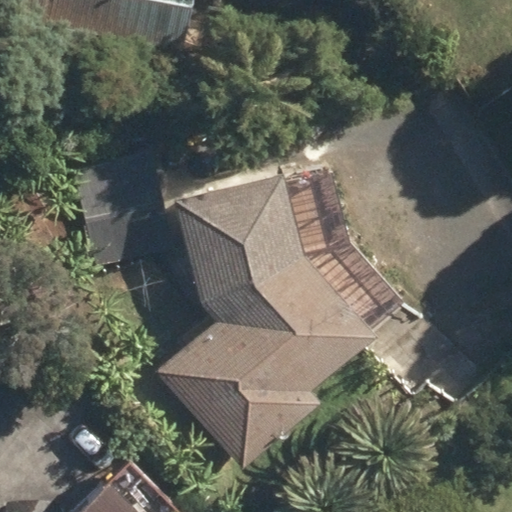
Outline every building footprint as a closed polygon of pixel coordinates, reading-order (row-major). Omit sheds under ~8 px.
[(22,0),(20,14),(183,42),(190,0),(22,0)] [(74,172),(96,264),(172,246),(149,154),(74,172)] [(156,368),(245,468),(324,398),(312,386),(378,328),(405,303),(343,234),(326,166),(289,175),(286,164),(175,193),(200,297),(217,315),(156,368)] [(0,201),(0,211),(22,263),(67,244),(42,185),(0,201)] [(147,511),(111,474),(71,511),(147,511)]
